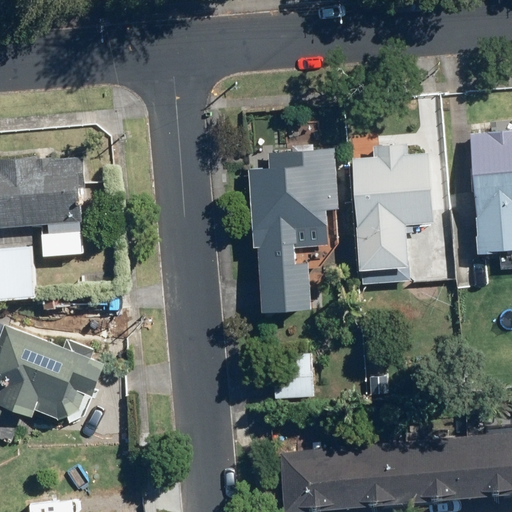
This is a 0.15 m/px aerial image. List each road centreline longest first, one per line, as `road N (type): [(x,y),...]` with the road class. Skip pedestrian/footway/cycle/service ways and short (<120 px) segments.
road 1 (residential): [(216,511),(174,47)]
road 2 (residential): [(174,47),(511,18)]
road 3 (residential): [(0,62),(174,47)]
